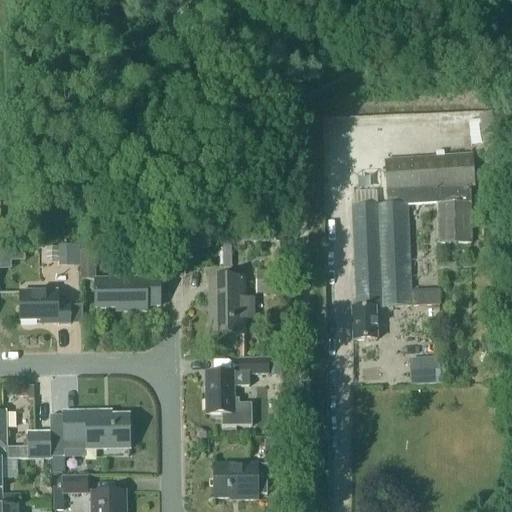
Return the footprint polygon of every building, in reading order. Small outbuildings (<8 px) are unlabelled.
[(511,159),(506,113),(479,117),(486,166),(511,162),(511,159)] [(411,293),(410,206),(439,206),(439,245),(471,245),(470,188),(474,188),(472,157),(387,163),(388,194),(389,207),(353,209),(357,311),(352,311),(353,343),(377,342),(376,310),(441,307),(440,292),(411,293)] [(277,244),(277,235),(240,236),(240,245),(277,244)] [(223,237),(223,269),(232,269),(232,237),(223,237)] [(165,251),(149,251),(149,266),(165,266),(165,251)] [(95,252),(81,252),(81,282),(96,282),(95,252)] [(280,295),(280,273),(257,273),(257,295),(280,295)] [(160,281),(134,281),(95,282),(96,312),(116,311),(116,315),(147,314),(147,309),(161,309),(160,281)] [(243,337),(243,323),(251,323),(250,301),(242,301),(242,283),(209,283),(210,338),(243,337)] [(60,300),(60,294),(21,294),(21,324),(41,324),(41,327),(71,327),(71,300),(60,300)] [(270,316),(280,316),(280,304),(270,304),(270,316)] [(442,382),(441,356),(410,358),(412,384),(442,382)] [(234,377),(204,378),(205,418),(222,418),(222,429),(252,428),(251,406),(239,407),(238,401),(234,401),(234,389),(250,389),(250,379),(268,378),(268,364),(240,364),(240,377),(234,377)] [(29,402),(35,402),(34,388),(29,388),(18,388),(18,399),(29,399),(29,402)] [(130,451),(130,419),(105,419),(105,415),(64,416),(65,453),(130,451)] [(51,462),(51,434),(26,434),(27,463),(51,462)] [(258,468),(258,467),(214,468),(215,501),(239,501),(239,502),(258,502),(258,480),(267,479),(267,480),(284,480),(283,444),(266,445),(267,467),(258,468)] [(62,497),(88,496),(88,479),(61,479),(62,497)] [(92,511),(127,511),(127,495),(93,495),(92,511)] [(21,496),(2,497),(2,509),(21,509),(21,496)] [(63,511),(63,502),(54,502),(53,511),(63,511)]
